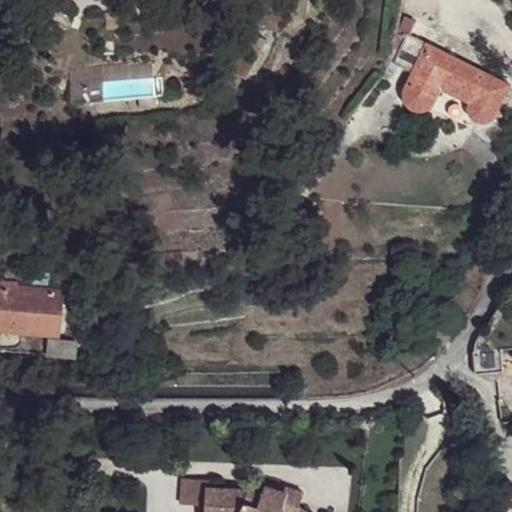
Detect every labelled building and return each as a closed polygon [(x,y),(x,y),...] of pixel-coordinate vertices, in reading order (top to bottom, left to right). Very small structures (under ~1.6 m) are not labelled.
[(113,8),(102,10),(104,33),(116,31),(113,8)] [(400,31),(411,36),(418,23),(407,17),(400,31)] [(237,52),(229,68),(247,78),(259,55),(266,38),(246,30),(237,52)] [(511,85),(511,83),(411,36),(398,62),(414,70),(404,94),(406,102),(411,109),(419,112),(428,111),(435,107),(446,90),(472,102),(472,103),(472,111),(475,118),(482,122),(490,122),(497,119),(511,85)] [(114,266),(116,279),(151,273),(151,269),(156,268),(154,258),(114,266)] [(0,290),(0,331),(59,335),(61,294),(0,290)] [(482,357),(473,358),(474,368),(475,379),(484,378),(487,383),(491,385),(497,384),(502,377),(500,355),(482,357)] [(310,490),(293,487),(292,493),(290,501),(309,504),(310,490)] [(270,496),(253,492),(214,494),(212,511),(321,511),(309,504),(290,501),(292,493),(272,488),(270,496)] [(187,511),(212,511),(214,494),(213,490),(188,489),(187,511)]
